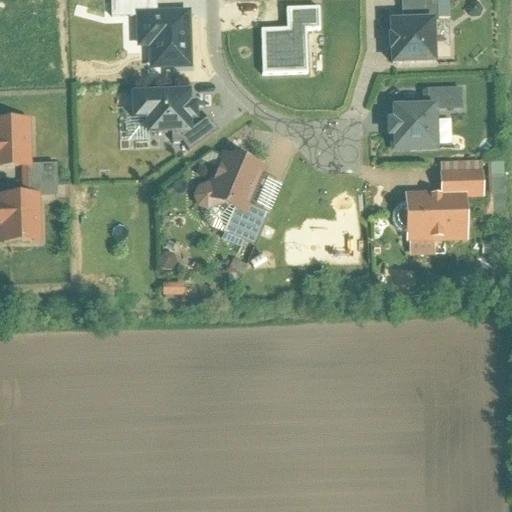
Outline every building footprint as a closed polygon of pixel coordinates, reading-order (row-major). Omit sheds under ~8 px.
[(190,12),(136,14),(138,54),(149,53),(150,74),(192,72),(190,12)] [(286,34),(258,35),(260,78),(305,76),(304,36),(319,36),(318,13),(286,14),(286,34)] [(437,26),(390,27),(392,75),(438,73),(437,26)] [(192,97),(132,99),(133,129),(148,128),(148,143),(194,142),(193,130),(200,130),(199,111),(193,111),(192,97)] [(439,111),(393,113),(393,126),(388,126),(388,146),(394,146),(394,158),(440,157),(439,111)] [(32,124),(0,125),(0,175),(33,174),(32,124)] [(267,175),(222,157),(210,187),(198,191),(193,202),(197,213),(208,216),(219,211),(247,223),(267,175)] [(440,197),(405,198),(406,249),(409,249),(410,263),(436,262),(435,249),(469,248),(468,206),(485,206),(484,176),(439,177),(440,197)] [(0,251),(42,250),(41,201),(0,201),(0,251)]
